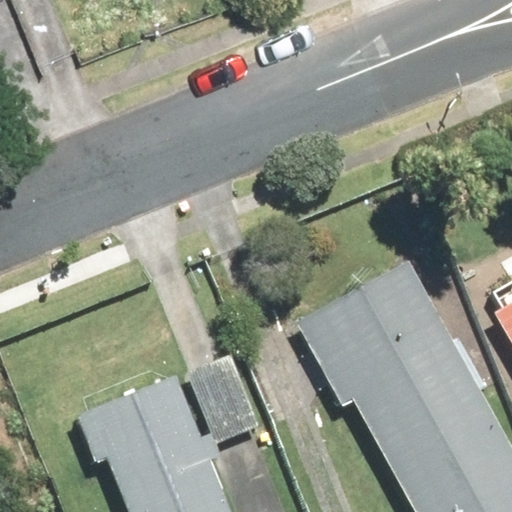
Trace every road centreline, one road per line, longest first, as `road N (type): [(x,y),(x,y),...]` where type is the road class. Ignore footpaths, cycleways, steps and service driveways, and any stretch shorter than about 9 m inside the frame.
road 1 (residential): [(0,203),(286,86)]
road 2 (residential): [(511,51),(286,86)]
road 3 (residential): [(286,86),(447,0)]
